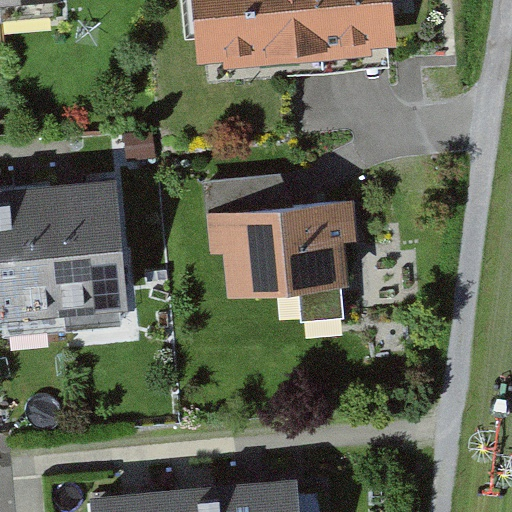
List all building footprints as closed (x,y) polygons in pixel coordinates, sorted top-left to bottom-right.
[(0,0),(0,53),(46,50),(45,36),(55,35),(52,0),(0,0)] [(173,0),(175,10),(163,11),(168,59),(178,58),(181,87),(209,84),(210,96),(360,81),(358,64),(382,62),(376,0),(173,0)] [(113,166),(117,192),(150,186),(146,160),(113,166)] [(123,346),(108,214),(0,221),(0,369),(114,359),(113,346),(123,346)] [(333,335),(330,304),(325,259),(344,257),(340,220),(201,234),(204,266),(215,265),(219,307),(284,300),(289,340),(333,335)]
